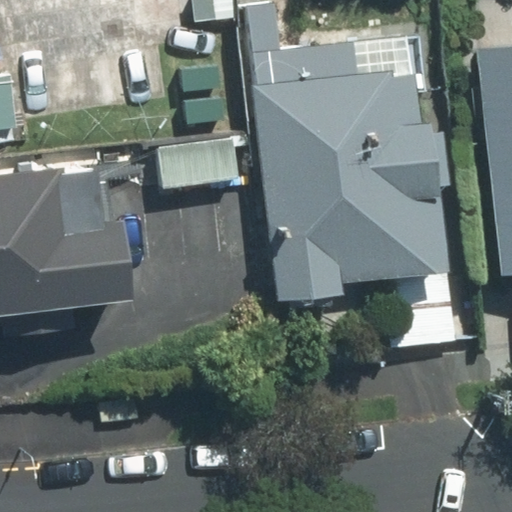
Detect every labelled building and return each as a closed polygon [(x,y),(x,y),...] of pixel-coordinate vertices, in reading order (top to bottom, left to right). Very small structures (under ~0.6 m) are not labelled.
[(218,0),(125,0),(127,36),(154,35),(160,131),(226,127),(218,0)] [(273,0),(265,0),(232,2),(243,249),(250,249),(252,309),(316,306),(315,289),(419,284),(409,43),(276,49),(273,0)] [(511,46),(460,49),(474,285),(511,283),(511,46)] [(220,145),(139,154),(144,196),(225,187),(220,145)] [(79,174),(0,179),(0,321),(96,315),(90,232),(83,232),(79,174)]
